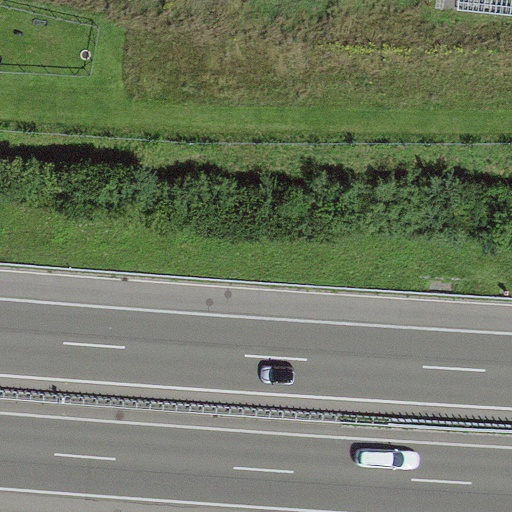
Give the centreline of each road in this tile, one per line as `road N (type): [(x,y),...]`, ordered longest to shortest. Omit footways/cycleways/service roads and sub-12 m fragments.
road 1 (motorway): [(0,453),(511,488)]
road 2 (motorway): [(511,371),(0,338)]
